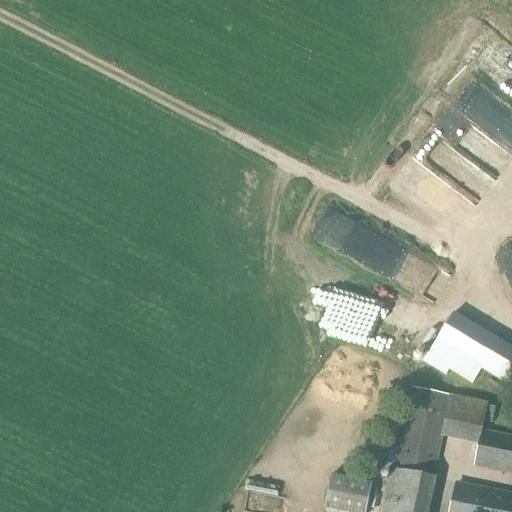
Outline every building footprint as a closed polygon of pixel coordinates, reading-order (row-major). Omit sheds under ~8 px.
[(479,140),(498,123),(480,103),(461,121),(479,140)] [(446,126),(430,146),(473,179),(496,150),(484,141),(478,149),(467,141),(472,134),(463,127),(458,134),(446,126)] [(430,273),(389,357),(419,371),(460,287),(430,273)] [(435,343),(424,362),(447,376),(451,370),(473,384),(481,370),(511,387),(511,348),(453,313),(435,343)] [(372,350),(390,324),(378,315),(360,341),(372,350)] [(434,478),(443,437),(478,445),(473,468),(511,475),(511,438),(482,432),(488,403),(449,395),(449,396),(411,388),(399,445),(390,443),(384,468),(389,469),(380,511),(429,511),(436,479),(434,478)] [(326,510),(334,511),(367,511),(374,484),(333,475),(326,510)] [(511,511),(511,495),(456,484),(450,511),(511,511)]
